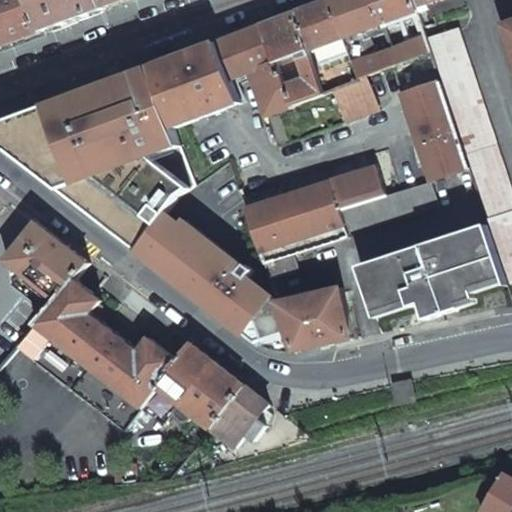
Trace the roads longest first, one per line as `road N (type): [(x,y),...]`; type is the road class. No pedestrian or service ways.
road 1 (residential): [(0,162),(268,369),(345,371),(511,338)]
road 2 (secondary): [(0,90),(234,0)]
road 3 (unknown): [(448,219),(352,260),(377,364)]
